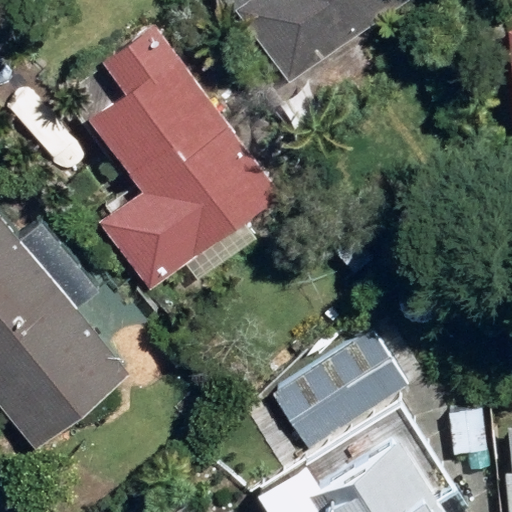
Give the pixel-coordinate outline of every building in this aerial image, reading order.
[(229,0),(286,76),(389,0),(229,0)] [(92,211),(147,283),(280,184),(148,7),(95,46),(117,76),(80,104),(135,179),(92,211)] [(0,403),(30,440),(124,364),(72,301),(93,283),(35,211),(13,230),(0,213),(0,403)] [(511,294),(500,296),(510,382),(511,381),(511,294)] [(449,511),(461,504),(391,389),(406,380),(371,322),(268,384),(305,444),(249,478),(270,511),(449,511)] [(446,405),(449,446),(480,445),(478,402),(446,405)] [(498,511),(511,511),(511,416),(489,419),(498,511)]
